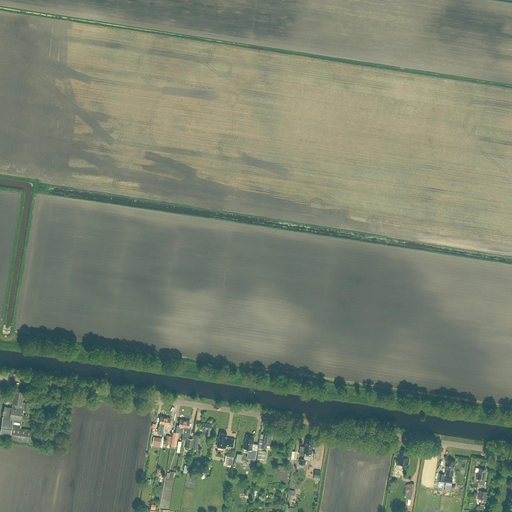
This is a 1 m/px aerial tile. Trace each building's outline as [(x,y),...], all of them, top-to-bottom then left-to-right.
[(30,403),(22,402),(24,391),(14,390),(12,402),(13,402),(16,403),(15,408),(13,408),(11,407),(10,419),(2,418),(0,431),(0,438),(30,442),(31,430),(20,428),(21,420),(25,420),(26,415),(22,415),(23,409),(29,409),(30,403)] [(177,425),(176,431),(181,432),(183,433),(185,420),(180,419),(179,425),(177,425)] [(189,427),(190,421),(185,420),(183,433),(181,432),(180,438),(187,439),(186,446),(191,447),(193,439),(189,438),(189,437),(190,427),(189,427)] [(211,430),(210,430),(211,424),(203,423),(202,429),(206,430),(206,431),(205,431),(204,434),(211,435),(211,430)] [(233,447),(234,439),(235,439),(226,437),(227,433),(220,432),(219,437),(218,437),(216,446),(226,447),(226,445),(233,447)] [(267,443),(270,443),(271,438),(270,437),(271,433),(264,432),(263,440),(259,439),(257,450),(258,450),(257,461),(264,462),(266,451),(263,451),(263,448),(266,448),(267,443)] [(160,444),(161,438),(153,436),(152,442),(152,446),(160,447),(160,444)] [(254,438),(246,437),(245,441),(244,441),(243,447),(250,448),(249,457),(253,457),(253,458),(256,459),(257,449),(252,449),(254,438)] [(313,443),(312,443),(312,439),(306,438),(305,446),(301,446),(300,454),(307,455),(308,453),(312,453),(313,443)] [(404,466),(405,464),(408,465),(409,457),(406,457),(407,451),(400,450),(398,461),(397,461),(396,464),(404,466)] [(226,455),(225,463),(233,464),(234,456),(226,455)] [(448,460),(446,474),(453,476),(455,461),(448,460)] [(485,479),(485,480),(486,475),(485,475),(486,469),(480,468),(479,472),(478,472),(478,479),(480,479),(480,484),(484,484),(485,479)] [(456,479),(447,478),(445,486),(451,487),(452,483),(455,483),(456,479)]
